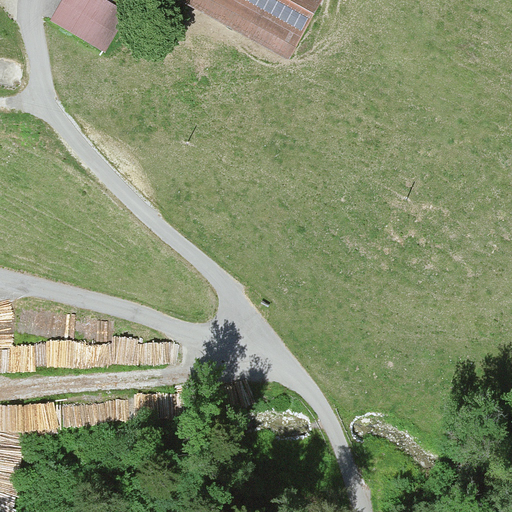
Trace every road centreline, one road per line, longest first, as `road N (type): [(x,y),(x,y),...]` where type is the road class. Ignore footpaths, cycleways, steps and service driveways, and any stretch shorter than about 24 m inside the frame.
road 1 (residential): [(273,357),(221,282),(57,120),(41,83),(32,0)]
road 2 (unclassified): [(0,277),(273,357)]
road 3 (unclassified): [(273,357),(322,408),(363,511)]
